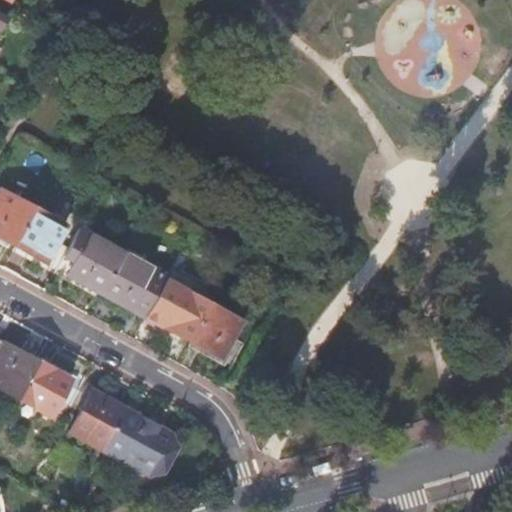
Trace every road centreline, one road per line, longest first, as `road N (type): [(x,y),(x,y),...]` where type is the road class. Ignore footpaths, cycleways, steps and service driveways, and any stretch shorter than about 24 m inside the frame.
road 1 (residential): [(254,511),(216,409),(0,285)]
road 2 (secondary): [(396,472),(254,511)]
